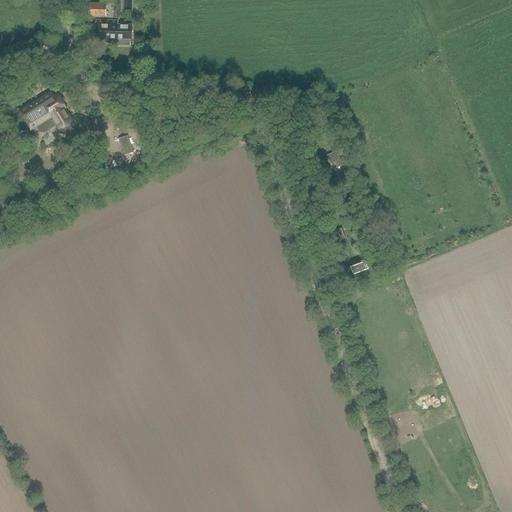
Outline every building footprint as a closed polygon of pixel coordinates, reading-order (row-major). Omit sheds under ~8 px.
[(107,3),(89,3),(89,17),(106,17),(107,3)] [(97,21),(96,42),(115,43),(115,39),(119,40),(119,46),(131,46),(131,40),(132,40),(133,25),(119,25),(119,21),(97,21)] [(33,129),(39,125),(42,129),(46,129),(58,122),(61,126),(65,128),(69,126),(70,120),(62,107),(65,105),(58,95),(51,99),(50,97),(24,114),(33,129)] [(128,135),(118,139),(125,157),(134,153),(128,135)] [(331,164),(336,162),(338,168),(345,165),(343,159),(339,160),(337,153),(328,156),(331,164)] [(342,229),(331,233),(335,243),(346,239),(342,229)] [(351,267),(354,274),(369,269),(366,261),(351,267)]
